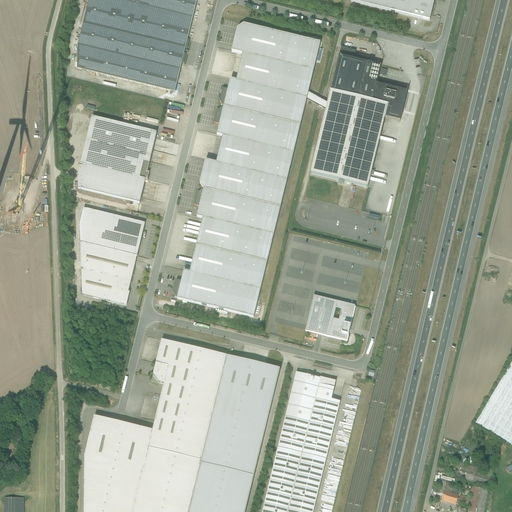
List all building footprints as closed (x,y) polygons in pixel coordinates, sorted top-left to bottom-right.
[(76,67),(173,90),(195,0),(88,0),(77,46),(76,67)] [(223,108),(299,127),(319,44),(243,26),(237,30),(231,52),(242,55),(235,82),(230,80),(227,91),(222,90),(219,102),(221,105),(223,108)] [(383,65),(342,55),(312,175),(369,189),(387,118),(402,122),(410,92),(378,84),(383,65)] [(253,318),(299,128),(223,109),(219,111),(216,112),(214,123),(218,125),(216,135),(222,136),(216,164),(204,161),(199,184),(203,191),(197,194),(194,206),(199,207),(197,217),(202,218),(188,274),(183,273),(180,283),(175,282),(172,293),(176,299),(253,318)] [(78,177),(77,189),(139,203),(156,134),(91,118),(77,176),(78,177)] [(81,244),(83,296),(125,307),(137,258),(81,244)] [(338,244),(337,254),(340,254),(340,257),(343,258),(344,254),(349,255),(350,251),(352,252),(353,246),(338,244)] [(296,342),(303,343),(305,337),(307,326),(307,323),(306,323),(307,311),(305,311),(304,318),(298,317),(286,312),(293,313),(294,309),(295,307),(295,305),(291,304),(292,300),(294,301),(294,298),(287,296),(281,295),(277,334),(279,335),(285,336),(285,338),(288,339),(296,342)] [(306,333),(348,344),(357,308),(315,297),(306,333)] [(186,511),(224,356),(161,341),(152,374),(158,383),(163,384),(151,432),(93,418),(84,456),(83,511),(186,511)] [(245,511),(280,369),(224,356),(186,511),(245,511)] [(511,360),(472,424),(511,447),(511,360)] [(323,378),(297,372),(264,511),(315,511),(341,401),(333,399),(335,389),(321,385),(323,378)] [(28,438),(30,424),(24,424),(23,433),(16,432),(15,441),(23,442),(23,438),(28,438)] [(488,470),(491,462),(478,457),(475,466),(488,470)] [(472,488),(469,511),(486,511),(489,490),(472,488)] [(458,496),(443,492),(438,506),(453,510),(458,496)] [(23,511),(23,499),(5,500),(5,511),(23,511)]
